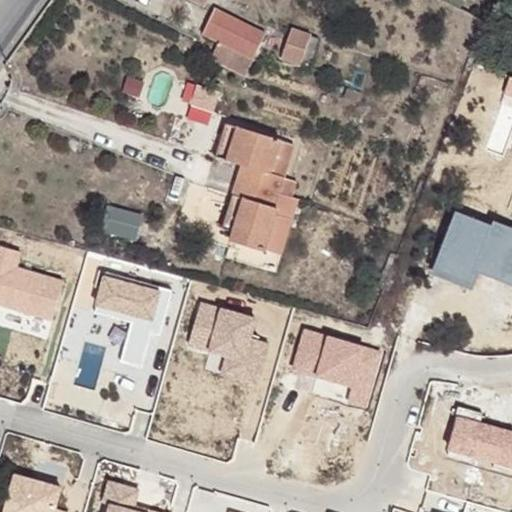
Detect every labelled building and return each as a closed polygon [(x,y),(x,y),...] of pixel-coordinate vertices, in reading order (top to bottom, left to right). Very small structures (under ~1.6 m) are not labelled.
[(216,6),(203,31),(253,58),(266,32),(216,6)] [(291,28),(282,56),(302,63),(311,34),(291,28)] [(187,79),(182,97),(193,100),(188,117),(212,123),(222,89),(187,79)] [(218,162),(230,165),(241,131),(229,127),(218,162)] [(246,201),(236,234),(234,243),(268,254),(280,211),(277,210),(270,208),(274,194),(281,196),(286,179),(272,175),(282,143),(241,131),(230,165),(243,169),(254,172),(250,186),(244,184),(240,198),(246,201)] [(225,231),(236,234),(246,201),(240,198),(244,184),(250,186),(254,172),(243,169),(225,231)] [(270,208),(277,210),(281,196),(274,194),(270,208)] [(139,238),(144,211),(109,204),(104,231),(139,238)] [(493,228),(458,214),(437,269),(471,282),(478,265),(511,278),(511,228),(508,227),(506,230),(494,225),(493,228)] [(20,251),(0,245),(0,303),(52,318),(62,280),(15,267),(20,251)] [(117,273),(106,270),(96,310),(132,320),(121,360),(142,366),(153,326),(162,329),(173,288),(151,282),(150,287),(116,278),(117,273)] [(255,317),(201,301),(189,342),(227,353),(244,358),(239,376),(256,381),(268,341),(250,335),(255,317)] [(382,350),(305,328),(295,367),(311,372),(313,367),(319,369),(318,374),(354,384),(350,399),(366,404),(382,350)] [(244,358),(227,353),(222,371),(239,376),(244,358)] [(483,414),(458,407),(453,424),(456,424),(447,455),(468,462),(470,457),(493,464),(492,468),(511,474),(511,433),(480,425),(483,414)] [(60,488),(14,475),(3,511),(62,511),(54,509),(60,488)] [(138,490),(109,481),(103,502),(110,505),(108,511),(153,511),(149,511),(148,511),(136,511),(132,511),(134,506),(138,490)]
